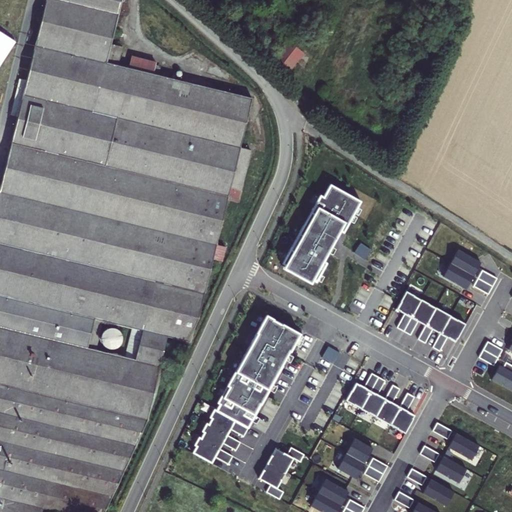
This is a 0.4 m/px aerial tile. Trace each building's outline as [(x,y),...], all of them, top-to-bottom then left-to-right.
[(128,51),(117,48),(130,0),(54,0),(0,197),(0,511),(33,511),(34,510),(41,511),(100,511),(141,426),(165,343),(181,348),(193,321),(253,107),(158,79),(162,69),(136,62),(133,72),(123,70),(128,51)] [(0,30),(0,58),(12,37),(0,30)] [(278,65),(290,45),(284,41),(271,61),(278,65)] [(290,73),(303,51),(292,44),(278,67),(290,73)] [(284,263),(318,283),(329,263),(326,261),(343,231),(346,233),(363,202),(333,185),(326,197),(322,195),(284,263)] [(482,263),(459,250),(452,263),(475,276),(482,263)] [(452,263),(444,277),(467,290),(475,276),(452,263)] [(484,271),(479,279),(494,287),(498,279),(484,271)] [(494,287),(479,279),(475,286),(489,295),(494,287)] [(399,327),(405,331),(423,300),(405,290),(395,308),(406,314),(399,327)] [(423,300),(405,331),(412,335),(419,321),(427,325),(437,308),(423,300)] [(427,325),(419,339),(426,343),(434,329),(442,334),(452,316),(437,308),(427,325)] [(222,402),(195,451),(210,459),(214,454),(231,463),(235,454),(222,447),(223,446),(219,444),(221,439),(238,448),(243,440),(230,433),(230,432),(226,430),(229,424),(246,434),(251,426),(269,393),(267,392),(280,368),(283,369),(303,333),(268,314),(243,360),(244,360),(238,371),(237,370),(220,401),(222,402)] [(442,334),(434,348),(441,352),(450,338),(457,342),(467,324),(452,316),(442,334)] [(489,342),(484,350),(499,358),(503,350),(489,342)] [(499,358),(484,350),(480,358),(494,366),(499,358)] [(504,367),(500,365),(492,379),(511,390),(511,365),(507,362),(504,367)] [(362,408),(380,377),(373,373),(366,386),(357,382),(347,400),(362,408)] [(386,380),(380,377),(362,408),(377,416),(387,398),(379,394),(386,380)] [(401,388),(394,384),(387,398),(377,416),(391,424),(401,406),(393,402),(401,388)] [(416,396),(409,392),(401,406),(391,424),(407,433),(417,415),(408,410),(416,396)] [(448,438),(452,430),(438,422),(434,430),(448,438)] [(449,447),(472,459),(480,445),(457,433),(449,447)] [(374,447),(356,437),(347,452),(365,462),(374,447)] [(436,461),(440,453),(425,445),(421,453),(436,461)] [(268,491),(282,498),(286,491),(279,487),(296,457),(302,461),(306,453),(293,446),(289,453),(278,447),(261,477),(272,484),(268,491)] [(347,452),(339,467),(357,477),(365,462),(347,452)] [(437,470),(460,482),(467,468),(444,455),(437,470)] [(374,457),(370,465),(384,473),(389,465),(374,457)] [(384,473),(370,465),(365,473),(380,481),(384,473)] [(423,484),(427,476),(413,468),(408,476),(423,484)] [(350,490),(327,477),(319,491),(342,503),(350,490)] [(424,492),(447,505),(455,491),(431,478),(424,492)] [(319,491),(312,504),(326,511),(337,511),(342,503),(319,491)] [(410,506),(415,499),(400,491),(396,498),(410,506)] [(351,498),(347,506),(357,511),(362,511),(366,506),(351,498)] [(412,511),(438,511),(419,501),(412,511)]
